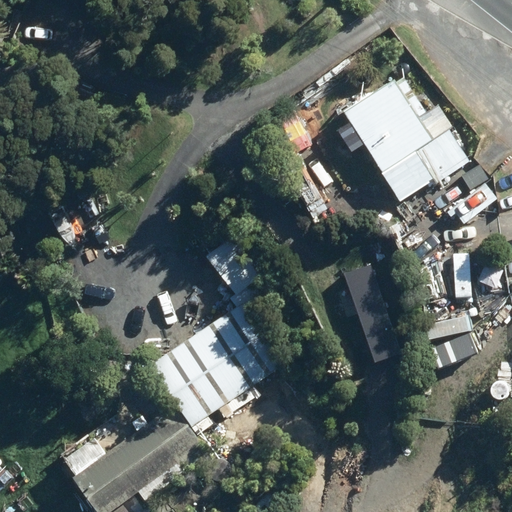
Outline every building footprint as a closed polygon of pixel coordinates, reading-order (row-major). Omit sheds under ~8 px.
[(395,82),(346,114),(386,175),(434,142),(395,82)] [(496,197),(485,182),(449,207),(460,223),(496,197)] [(232,239),(208,258),(238,298),(263,279),(232,239)] [(285,366),(244,306),(152,368),(193,428),(285,366)] [(209,457),(174,409),(74,481),(96,511),(115,511),(179,466),(185,474),(209,457)] [(216,488),(209,477),(198,485),(205,495),(216,488)] [(270,511),(286,495),(273,483),(248,511),(270,511)]
